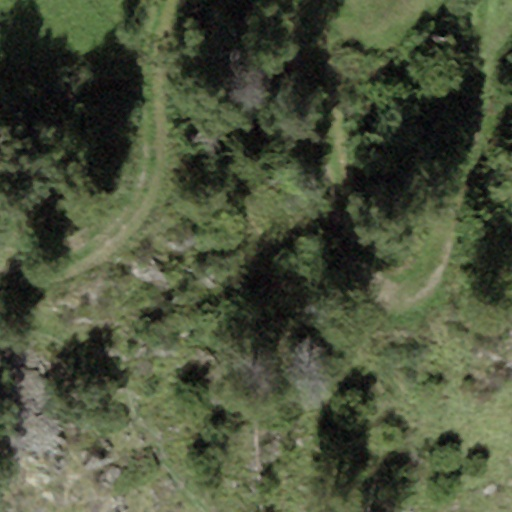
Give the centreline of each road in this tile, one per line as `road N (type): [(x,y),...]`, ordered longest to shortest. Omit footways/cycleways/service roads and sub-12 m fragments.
road 1 (track): [(0,274),(95,251),(138,208),(154,136),(154,40)]
road 2 (track): [(486,0),(452,190)]
